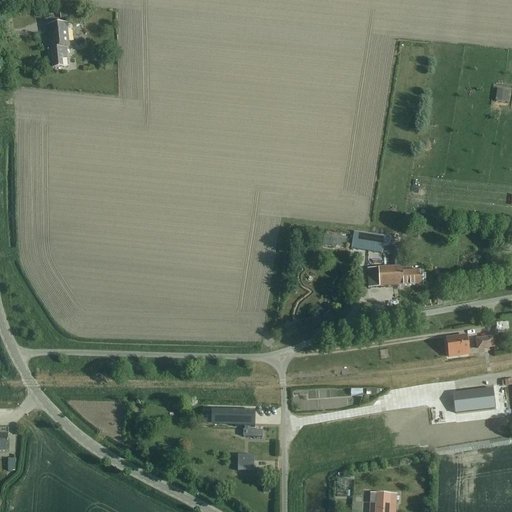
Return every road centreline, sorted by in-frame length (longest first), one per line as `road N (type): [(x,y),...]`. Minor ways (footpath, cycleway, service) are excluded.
road 1 (unclassified): [(14,353),(277,358)]
road 2 (tertiary): [(210,511),(87,445),(40,398),(14,353)]
road 3 (unclassified): [(277,358),(352,328),(511,298)]
road 4 (unclassified): [(285,511),(277,358)]
